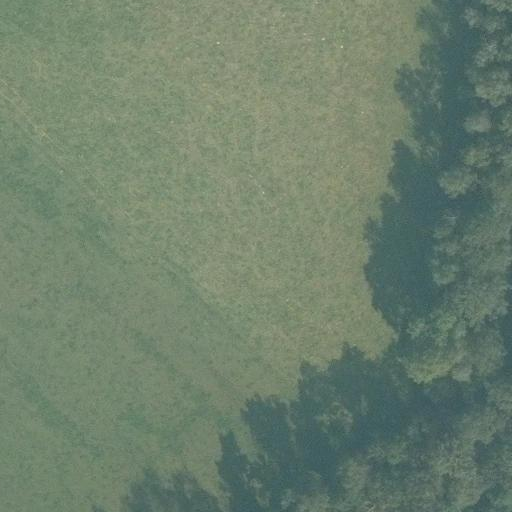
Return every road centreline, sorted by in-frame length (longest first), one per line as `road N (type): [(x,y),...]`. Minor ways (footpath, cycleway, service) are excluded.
road 1 (track): [(490,390),(511,221)]
road 2 (track): [(406,511),(450,483),(484,435),(490,390)]
